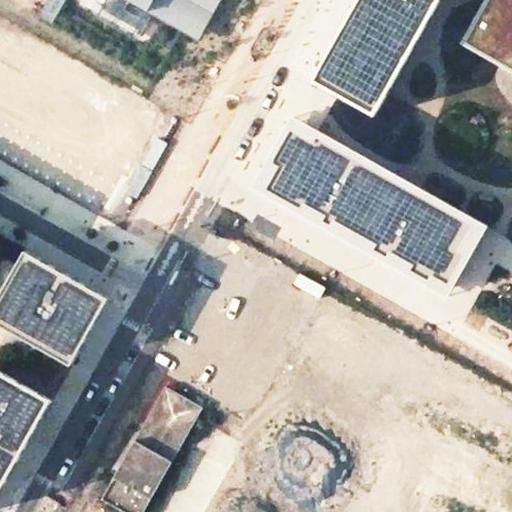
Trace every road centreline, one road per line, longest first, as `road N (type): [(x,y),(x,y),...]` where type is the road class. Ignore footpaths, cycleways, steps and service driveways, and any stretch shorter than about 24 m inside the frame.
road 1 (residential): [(150,289),(311,0)]
road 2 (residential): [(25,511),(150,289)]
road 3 (residential): [(0,204),(150,289)]
